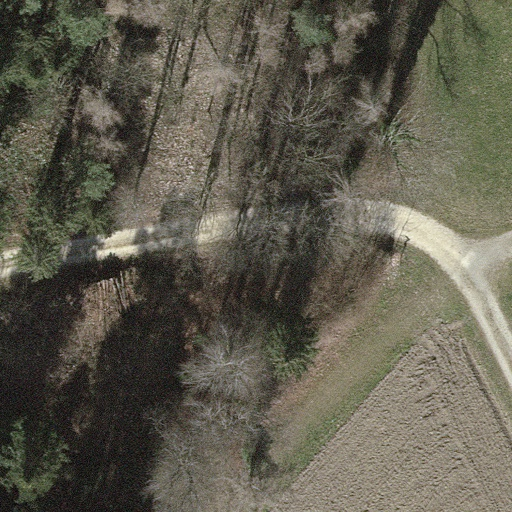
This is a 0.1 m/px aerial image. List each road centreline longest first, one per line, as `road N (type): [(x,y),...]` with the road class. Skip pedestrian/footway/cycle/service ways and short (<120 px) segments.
road 1 (track): [(0,257),(334,221),(432,244),(463,267)]
road 2 (track): [(432,244),(381,133),(380,34),(394,0)]
